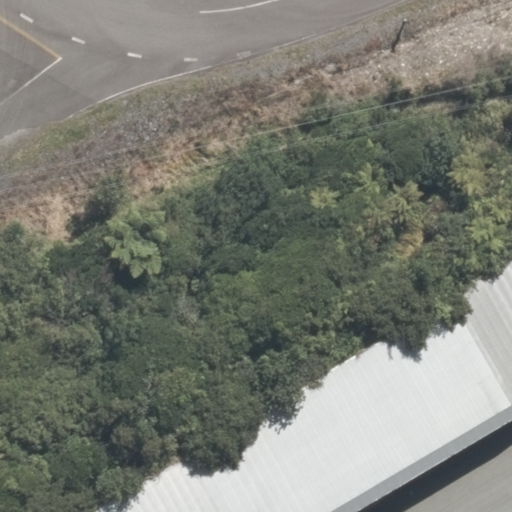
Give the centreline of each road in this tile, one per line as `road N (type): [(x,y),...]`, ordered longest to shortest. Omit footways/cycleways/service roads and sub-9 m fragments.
road 1 (unclassified): [(0,108),(67,54),(114,0)]
road 2 (unclassified): [(141,0),(211,8),(288,0)]
